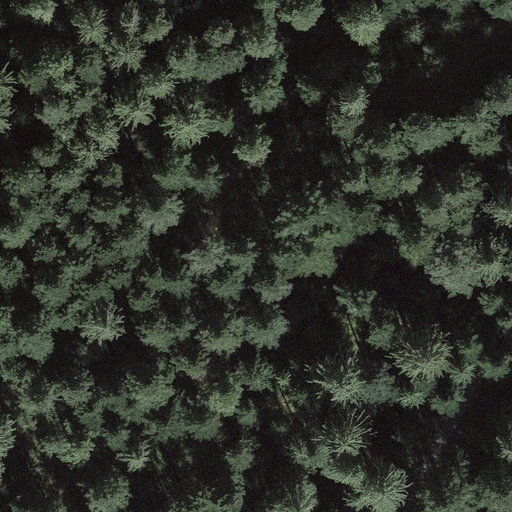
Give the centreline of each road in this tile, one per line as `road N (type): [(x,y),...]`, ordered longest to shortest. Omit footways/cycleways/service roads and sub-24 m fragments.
road 1 (track): [(0,325),(411,84),(511,36)]
road 2 (track): [(411,511),(511,320)]
